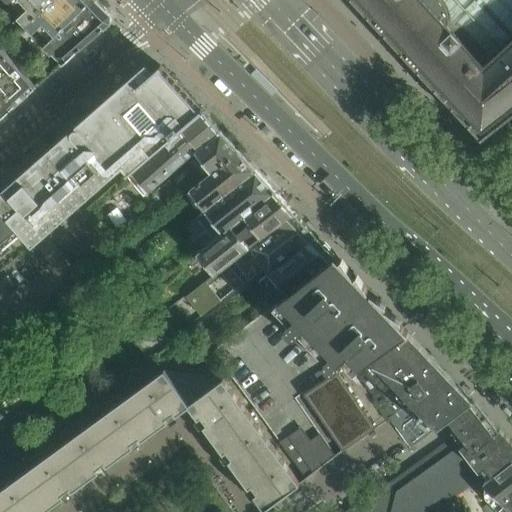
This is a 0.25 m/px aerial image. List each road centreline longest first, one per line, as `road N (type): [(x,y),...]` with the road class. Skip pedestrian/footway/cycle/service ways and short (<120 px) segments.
road 1 (secondary): [(470,210),(268,0)]
road 2 (residential): [(348,188),(360,241),(511,401)]
road 3 (secondary): [(168,10),(348,188)]
road 4 (secondary): [(348,188),(511,340)]
road 5 (residential): [(168,10),(0,154)]
